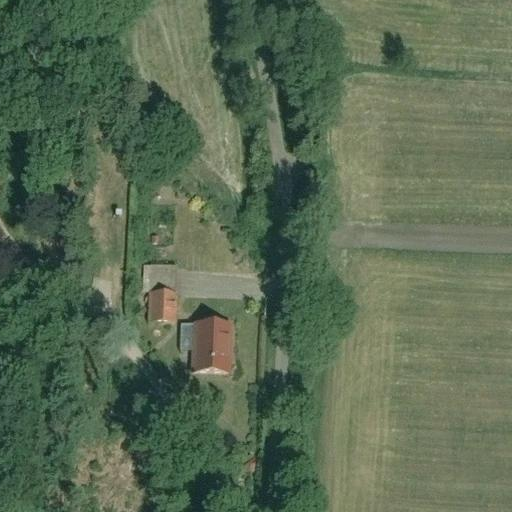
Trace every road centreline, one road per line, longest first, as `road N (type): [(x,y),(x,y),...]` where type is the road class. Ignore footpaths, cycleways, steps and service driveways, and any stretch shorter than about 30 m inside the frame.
road 1 (residential): [(275,511),(288,263),(282,141),(257,0)]
road 2 (residential): [(230,511),(99,315),(101,247)]
